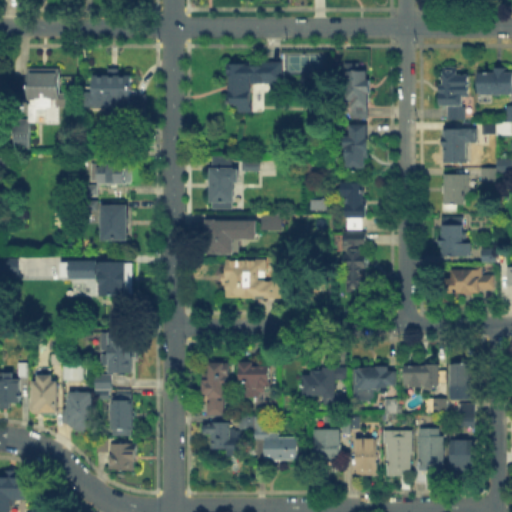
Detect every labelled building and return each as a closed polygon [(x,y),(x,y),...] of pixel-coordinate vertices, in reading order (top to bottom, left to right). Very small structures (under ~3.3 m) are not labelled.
[(232,76),(223,76),(223,58),(229,58),(255,59),(255,115),(232,115),(232,76)] [(361,62),(361,71),(371,71),(371,81),(374,81),(374,96),(371,96),(371,117),(351,117),(351,76),(345,76),(345,62),(361,62)] [(266,80),(266,63),(282,63),(282,80),(266,80)] [(27,121),(27,65),(58,65),(58,91),(67,91),(67,106),(59,106),(59,121),(45,121),(45,106),(35,106),(35,121),(27,121)] [(82,106),(82,90),(92,89),(92,72),(107,72),(107,66),(116,66),(116,73),(130,72),(130,88),(135,88),(135,91),(145,91),(145,106),(119,106),(117,107),(116,108),(114,109),(112,109),(110,109),(108,108),(106,107),(105,106),(82,106)] [(506,69),(506,73),(511,73),(511,96),(480,96),(481,73),(497,73),(497,69),(506,69)] [(448,105),(444,105),(444,74),(466,74),(466,120),(448,120),(448,105)] [(10,146),(11,117),(29,117),(28,146),(10,146)] [(482,133),(482,123),(498,123),(498,133),(482,133)] [(367,170),(347,170),(347,138),(352,138),(352,124),(369,124),(369,146),(367,146),(367,170)] [(447,129),(476,129),(476,140),(471,140),(470,163),(446,163),(447,129)] [(214,165),(214,155),(233,155),(233,165),(214,165)] [(244,170),(244,160),(259,160),(259,170),(244,170)] [(89,180),(89,161),(124,161),(124,163),(130,163),(130,181),(124,181),(124,182),(96,182),(96,180),(89,180)] [(482,182),(482,166),(496,167),(496,182),(482,182)] [(235,209),(212,209),(213,168),(241,168),(241,184),(236,184),(235,209)] [(446,206),(446,174),(472,174),(472,206),(446,206)] [(364,219),(345,218),(345,182),(366,182),(366,218),(364,219)] [(80,193),(80,183),(96,183),(96,193),(80,193)] [(82,209),(82,197),(96,197),(96,209),(82,209)] [(329,208),(310,208),(310,198),(329,198),(329,208)] [(126,203),(126,239),(119,239),(119,245),(108,245),(108,239),(100,239),(100,203),(126,203)] [(281,228),(261,228),(261,215),(281,215),(281,228)] [(206,217),(256,217),(256,237),(233,237),(233,252),(206,252),(206,217)] [(349,229),(349,219),(364,219),(364,229),(349,229)] [(444,219),(467,219),(467,245),(472,245),(472,256),(444,256),(444,219)] [(347,245),(347,231),(368,231),(368,245),(347,245)] [(366,246),(366,253),(371,253),(370,269),(366,269),(366,293),(347,293),(347,268),(344,268),(344,252),(348,252),(348,246),(366,246)] [(483,260),(483,247),(499,247),(499,260),(483,260)] [(0,255),(17,255),(17,273),(0,273),(0,255)] [(124,259),(125,261),(131,261),(131,290),(125,290),(125,293),(99,293),(99,291),(96,291),(96,281),(99,281),(99,271),(96,271),(96,276),(68,276),(68,274),(60,274),(59,260),(68,260),(68,259),(96,258),(96,262),(99,262),(99,259),(124,259)] [(271,265),(271,281),(282,281),(282,301),(255,300),(255,298),(232,298),(232,301),(226,301),(226,265),(271,265)] [(478,270),(478,275),(493,275),(492,294),(448,293),(448,280),(456,280),(456,270),(478,270)] [(108,370),(108,363),(100,363),(101,351),(104,351),(104,349),(100,349),(100,330),(107,330),(107,328),(131,328),(130,344),(137,344),(137,356),(131,356),(131,370),(108,370)] [(50,351),(50,362),(59,362),(59,351),(50,351)] [(17,374),(17,360),(27,360),(27,374),(17,374)] [(256,361),(256,367),(271,367),(271,388),(242,388),(242,361),(256,361)] [(62,377),(62,363),(82,363),(82,377),(62,377)] [(226,377),(226,394),(227,394),(227,420),(208,420),(208,396),(205,396),(205,377),(213,377),(213,363),(231,363),(231,378),(226,377)] [(408,387),(408,365),(441,365),(441,387),(408,387)] [(472,365),(472,388),(454,388),(454,365),(472,365)] [(339,396),(306,396),(306,375),(313,375),(313,371),(327,371),(327,366),(347,366),(347,382),(339,382),(339,396)] [(377,399),(356,399),(356,368),(397,368),(397,389),(377,389),(377,399)] [(0,376),(3,376),(3,370),(13,370),(13,376),(19,376),(19,401),(8,401),(8,407),(0,407),(0,376)] [(41,413),(41,412),(34,412),(32,411),(31,411),(30,410),(30,409),(29,408),(28,407),(28,406),(28,405),(28,388),(32,388),(32,378),(37,378),(37,372),(52,372),(52,378),(57,378),(57,393),(55,393),(55,413),(41,413)] [(94,387),(94,372),(110,372),(110,387),(94,387)] [(94,388),(94,398),(108,398),(108,388),(94,388)] [(88,429),(73,429),(73,427),(66,421),(61,421),(61,406),(66,406),(66,395),(68,395),(68,389),(91,389),(92,426),(88,426),(88,429)] [(111,433),(111,427),(110,394),(114,394),(114,391),(131,391),(131,426),(130,426),(130,433),(111,433)] [(437,408),(437,397),(445,397),(445,408),(437,408)] [(265,407),(265,399),(279,399),(279,407),(265,407)] [(387,409),(387,400),(396,400),(396,409),(387,409)] [(461,424),(462,401),(475,401),(475,424),(461,424)] [(253,414),(253,427),(238,427),(238,414),(253,414)] [(270,414),(270,434),(255,434),(255,414),(270,414)] [(346,429),(346,415),(359,415),(359,429),(346,429)] [(234,424),(234,449),(210,449),(210,424),(234,424)] [(417,426),(441,426),(441,472),(417,472),(417,426)] [(385,428),(410,428),(410,472),(385,472),(385,428)] [(318,458),(318,432),(342,432),(342,458),(318,458)] [(106,436),(106,450),(93,450),(93,436),(106,436)] [(379,438),(379,475),(357,475),(357,437),(379,438)] [(267,460),(267,438),(301,438),(301,460),(267,460)] [(472,438),(472,471),(450,471),(451,438),(472,438)] [(108,466),(108,458),(109,458),(109,442),(136,441),(136,454),(134,454),(134,460),(132,460),(132,468),(121,468),(121,466),(108,466)] [(0,511),(0,477),(5,477),(26,477),(26,500),(14,500),(14,511),(0,511)]
